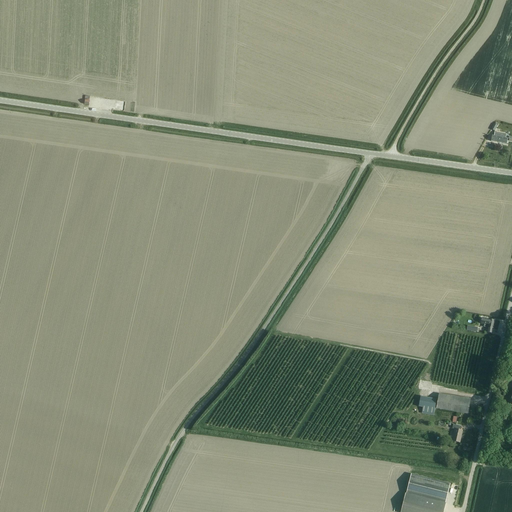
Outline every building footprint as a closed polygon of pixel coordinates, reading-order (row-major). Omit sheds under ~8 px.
[(507,144),(508,139),(506,138),(506,134),(495,132),(494,136),(492,136),(491,141),(507,144)] [(482,318),(481,323),(485,324),(485,327),(488,328),(493,329),(494,321),(489,320),(482,318)] [(468,414),(470,399),(439,394),(437,408),(468,414)] [(434,415),(436,399),(420,397),(419,407),(423,407),(422,413),(434,415)] [(460,443),(463,431),(461,430),(461,426),(453,425),(452,429),(455,429),(452,441),(460,443)] [(443,511),(450,484),(411,474),(401,511),(443,511)]
